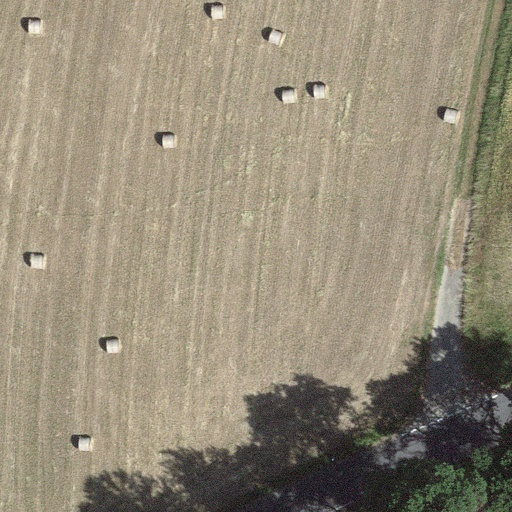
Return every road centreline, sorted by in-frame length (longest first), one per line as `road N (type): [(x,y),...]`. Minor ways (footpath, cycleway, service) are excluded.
road 1 (track): [(421,445),(489,0)]
road 2 (tertiary): [(511,403),(274,511)]
